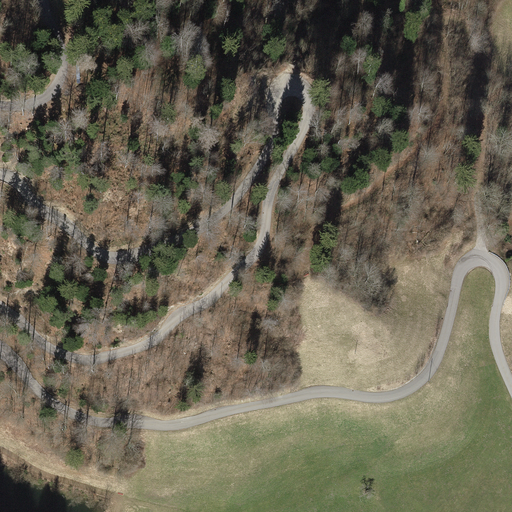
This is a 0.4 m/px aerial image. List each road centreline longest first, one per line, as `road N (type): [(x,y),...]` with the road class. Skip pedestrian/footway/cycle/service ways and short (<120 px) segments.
road 1 (unclassified): [(0,174),(96,252),(114,261),(139,256),(208,224),(243,189),(267,156),(283,88),(299,87),(309,111),(267,197),(263,244),(206,305),(153,344),(91,361),(68,356),(48,349),(0,307)]
road 2 (track): [(480,257),(482,118),(458,15),(441,20),(436,37),(444,114),(370,197),(325,220),(298,272)]
road 3 (unclassified): [(0,350),(50,401),(82,418),(153,426),(190,425),(316,391),(400,393),(435,363)]
road 4 (residential): [(511,385),(493,327),(502,282),(492,261),(480,257),(459,270),(435,363)]
road 5 (unclassified): [(41,0),(63,48),(59,85),(44,102),(0,106)]
road 6 (track): [(122,498),(38,472),(0,449)]
